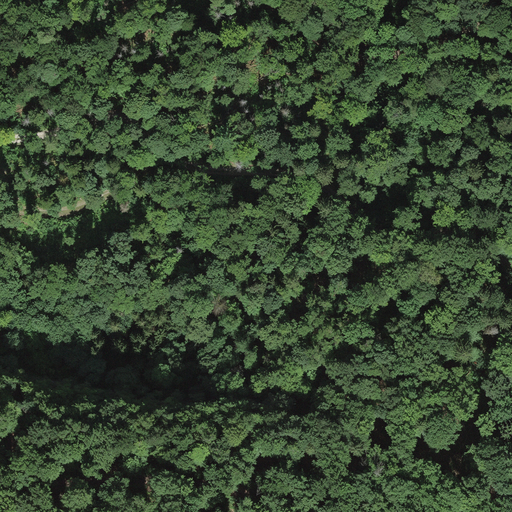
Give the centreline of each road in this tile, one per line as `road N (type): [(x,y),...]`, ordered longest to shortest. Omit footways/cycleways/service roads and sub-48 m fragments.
road 1 (track): [(511,434),(489,416),(461,358),(417,316),(346,273),(285,262),(153,293),(0,281)]
road 2 (track): [(420,237),(361,220),(325,183),(175,162),(132,121),(109,118),(0,140)]
road 3 (track): [(0,486),(145,477),(228,487),(303,511)]
road 4 (track): [(255,0),(345,56),(374,57),(511,16)]
road 5 (track): [(159,148),(141,175),(76,209),(0,212)]
road 6 (track): [(454,511),(367,426)]
